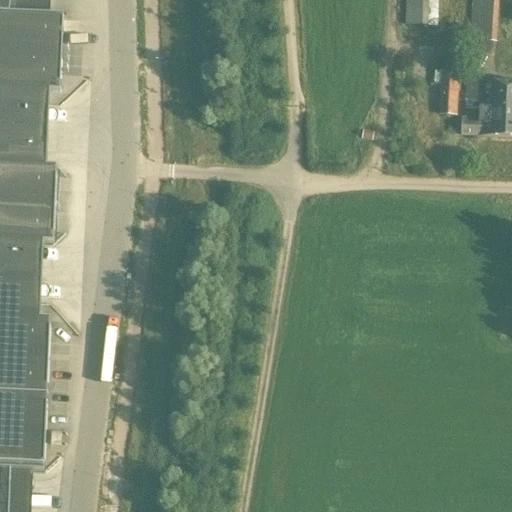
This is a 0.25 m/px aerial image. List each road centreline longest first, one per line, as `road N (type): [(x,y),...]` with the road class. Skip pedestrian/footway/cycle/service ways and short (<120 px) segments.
road 1 (unclassified): [(120,169),(511,187)]
road 2 (unclassified): [(81,511),(120,169)]
road 3 (track): [(292,177),(236,511)]
road 4 (unclassified): [(120,169),(119,0)]
road 5 (track): [(296,125),(287,0)]
